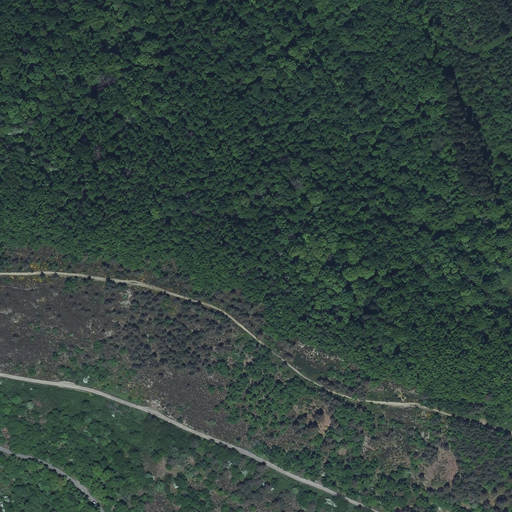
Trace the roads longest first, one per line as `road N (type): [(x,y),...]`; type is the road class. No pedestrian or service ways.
road 1 (unclassified): [(0,374),(89,389),(149,411),(373,511)]
road 2 (unclassified): [(101,511),(50,466),(0,447)]
